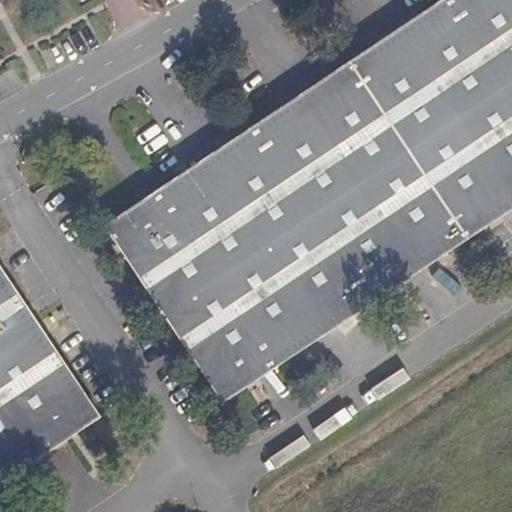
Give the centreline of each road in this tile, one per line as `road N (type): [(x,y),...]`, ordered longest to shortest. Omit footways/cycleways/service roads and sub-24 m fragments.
road 1 (unclassified): [(193,473),(260,453),(511,288)]
road 2 (unclassified): [(0,157),(193,473)]
road 3 (unclassified): [(0,123),(224,0)]
